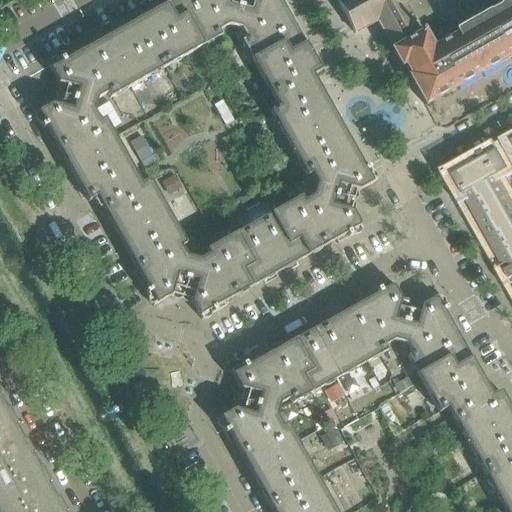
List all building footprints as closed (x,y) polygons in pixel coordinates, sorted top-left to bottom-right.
[(217,39),(194,0),(176,0),(138,22),(165,69),(217,39)] [(289,17),(279,0),(194,0),(217,39),(220,37),(218,33),(228,27),(240,30),(246,41),(289,17)] [(425,106),(511,57),(511,0),(510,0),(509,0),(509,1),(509,2),(498,7),(499,8),(498,8),(498,9),(488,14),(487,14),(476,20),(475,20),(465,25),(465,26),(454,32),(454,33),(453,33),(456,37),(431,51),(431,49),(432,49),(424,35),(423,35),(422,34),(421,32),(419,32),(405,6),(407,5),(421,29),(434,22),(422,0),(337,0),(335,1),(354,35),(377,22),(393,51),(391,51),(400,67),(399,67),(400,70),(404,68),(408,76),(408,77),(405,78),(407,81),(409,79),(413,87),(414,90),(417,96),(419,98),(424,106),(425,106)] [(320,73),(304,45),(293,25),(290,27),(286,21),(290,19),(289,17),(246,41),(241,43),(272,99),(276,105),(278,109),(317,87),(315,83),(312,78),(320,73)] [(165,69),(138,22),(91,48),(93,52),(86,55),(84,52),(83,53),(106,95),(109,101),(165,69)] [(96,101),(106,95),(83,53),(74,58),(72,54),(48,68),(58,85),(51,106),(34,116),(35,118),(39,116),(43,122),(39,124),(42,130),(45,128),(56,147),(98,123),(93,113),(96,101)] [(349,144),(340,127),(317,87),(278,109),(270,114),(306,178),(311,175),(353,151),(352,150),(349,152),(345,146),(349,144)] [(135,176),(120,149),(104,120),(98,123),(56,147),(78,187),(82,185),(88,196),(85,198),(88,203),(96,199),(98,203),(101,207),(140,185),(137,181),(135,176)] [(141,137),(130,143),(139,161),(151,155),(141,137)] [(351,214),(357,193),(375,183),(374,181),(370,183),(367,176),(370,174),(370,173),(367,169),(364,170),(353,151),(311,175),(316,185),(313,198),(303,204),(326,246),(335,241),(337,245),(361,231),(351,214)] [(497,177),(508,172),(497,152),(478,163),(476,159),(455,171),(457,175),(451,178),(462,198),(463,197),(497,177)] [(473,214),(507,195),(497,177),(463,197),(473,214)] [(185,246),(163,208),(159,201),(148,182),(140,186),(140,185),(101,207),(104,213),(108,211),(114,223),(110,225),(137,273),(159,260),(180,249),(185,246)] [(482,230),(511,213),(511,204),(507,195),(473,214),(482,230)] [(326,246),(303,204),(300,199),(253,226),(279,273),(326,246)] [(491,247),(511,235),(511,213),(482,230),(491,247)] [(279,273),(253,226),(205,252),(208,257),(232,299),(279,273)] [(511,235),(491,247),(502,266),(511,260),(511,235)] [(232,299),(208,257),(198,262),(186,259),(180,249),(159,260),(137,273),(148,291),(144,293),(148,299),(151,297),(155,304),(151,306),(152,308),(170,298),(191,303),(201,321),(225,308),(223,304),(232,299)] [(511,260),(502,266),(511,283),(511,260)] [(454,331),(443,313),(447,311),(439,297),(421,307),(400,301),(390,283),(376,291),(378,294),(359,305),(383,348),(394,342),(406,346),(411,355),(454,331)] [(386,353),(383,348),(359,305),(312,331),(339,379),(386,353)] [(339,379),(312,331),(265,358),(289,401),(291,406),(339,379)] [(488,392),(471,362),(454,331),(411,355),(407,358),(438,414),(447,409),(449,414),(452,418),(490,396),(488,392)] [(278,407),(289,401),(265,358),(246,369),(244,365),(230,373),(240,391),(234,412),(216,422),(230,446),(233,444),(238,453),(280,429),(275,419),(278,407)] [(511,457),(511,415),(504,401),(500,403),(497,396),(500,394),(499,393),(491,397),(490,396),(452,418),(483,474),(511,457)] [(16,426),(7,411),(0,397),(0,482),(3,488),(0,490),(0,511),(64,511),(57,499),(55,500),(47,486),(49,485),(24,440),(22,441),(14,427),(16,426)] [(333,413),(327,416),(328,418),(331,422),(331,423),(337,419),(334,414),(333,413)] [(316,481),(303,457),(285,426),(280,429),(238,453),(260,492),(264,490),(270,502),(267,504),(269,508),(316,481)] [(334,431),(320,438),(326,451),(341,444),(334,431)] [(511,511),(511,457),(483,474),(503,511),(511,511)] [(333,511),(332,510),(316,481),(269,508),(271,511),(275,510),(276,511),(333,511)]
